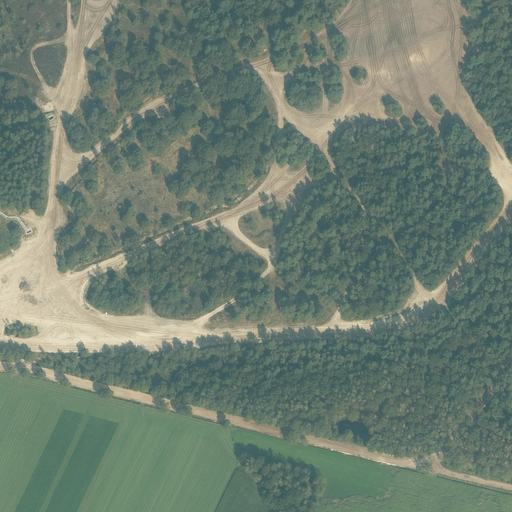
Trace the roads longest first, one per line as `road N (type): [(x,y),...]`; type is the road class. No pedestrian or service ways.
road 1 (track): [(0,366),(511,490)]
road 2 (track): [(251,64),(279,101),(262,188),(226,217),(83,277),(58,326),(40,337),(0,340)]
road 3 (track): [(367,0),(291,48),(173,95),(112,135),(54,188)]
road 4 (track): [(0,330),(49,235),(62,98),(112,0)]
road 5 (track): [(397,461),(436,453),(511,368)]
